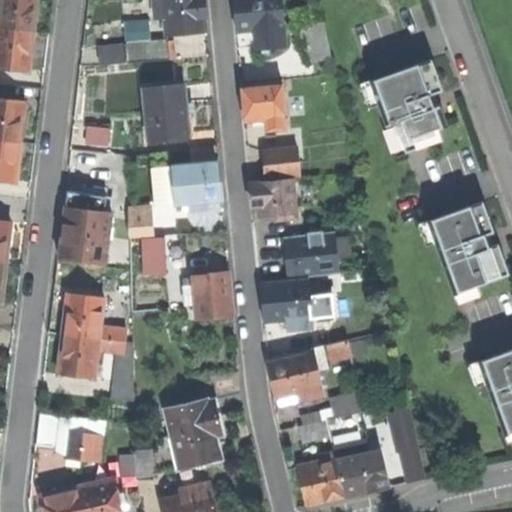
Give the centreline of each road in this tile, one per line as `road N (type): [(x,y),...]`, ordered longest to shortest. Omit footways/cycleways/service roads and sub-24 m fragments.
road 1 (residential): [(286,511),(257,383),(218,0)]
road 2 (residential): [(16,511),(69,0)]
road 3 (residential): [(447,0),(511,176)]
road 4 (residential): [(511,479),(378,511)]
